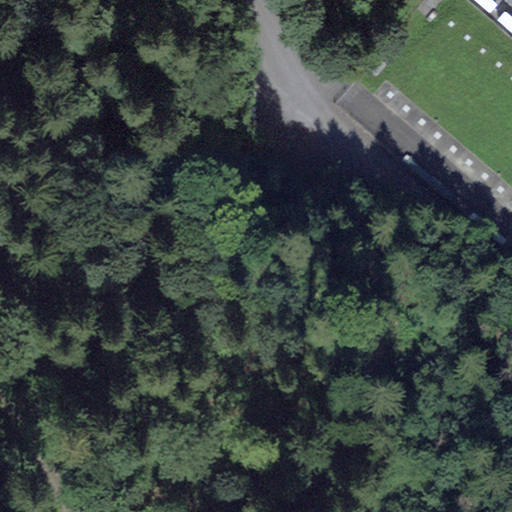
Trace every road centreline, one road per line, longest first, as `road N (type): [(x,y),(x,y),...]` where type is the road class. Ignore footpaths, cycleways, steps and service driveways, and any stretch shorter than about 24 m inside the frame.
road 1 (track): [(386,0),(304,102),(285,82),(246,0)]
road 2 (track): [(0,402),(30,433),(63,511)]
